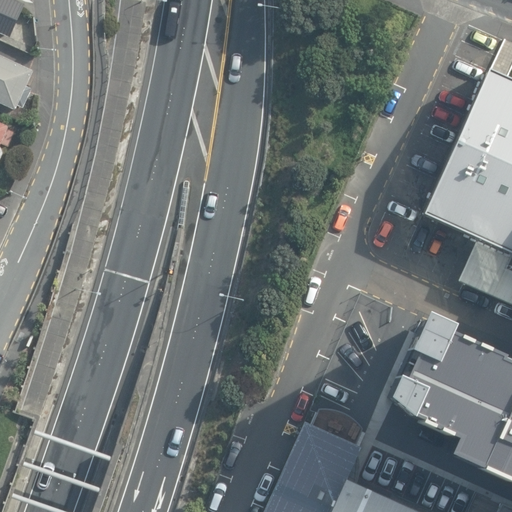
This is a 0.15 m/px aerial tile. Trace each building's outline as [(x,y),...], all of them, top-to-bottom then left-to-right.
[(0,0),(0,33),(10,39),(23,12),(25,6),(12,0),(0,0)] [(30,63),(0,49),(0,103),(12,109),(30,63)] [(511,84),(483,71),(418,217),(474,242),(511,258),(511,84)] [(511,258),(474,242),(456,282),(511,306),(511,258)] [(511,365),(482,352),(485,344),(390,304),(352,383),(376,407),(420,427),(414,442),(511,484),(511,365)] [(263,511),(329,511),(344,481),(360,448),(303,422),(263,511)] [(411,511),(344,481),(329,511),(411,511)]
